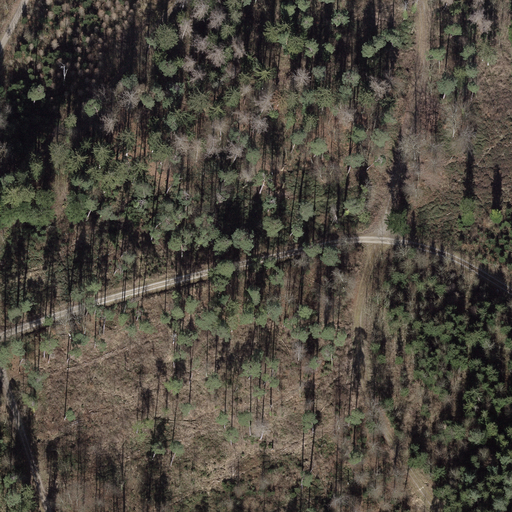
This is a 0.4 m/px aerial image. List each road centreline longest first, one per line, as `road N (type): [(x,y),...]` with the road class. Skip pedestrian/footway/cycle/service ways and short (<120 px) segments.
road 1 (track): [(424,0),(413,122),(359,304),(358,333),(365,385),(385,433),(436,511)]
road 2 (track): [(511,292),(422,247),(312,243),(242,252),(120,290),(0,342)]
road 3 (track): [(26,0),(0,54),(0,361),(53,511)]
road 4 (track): [(0,174),(80,116),(185,0)]
